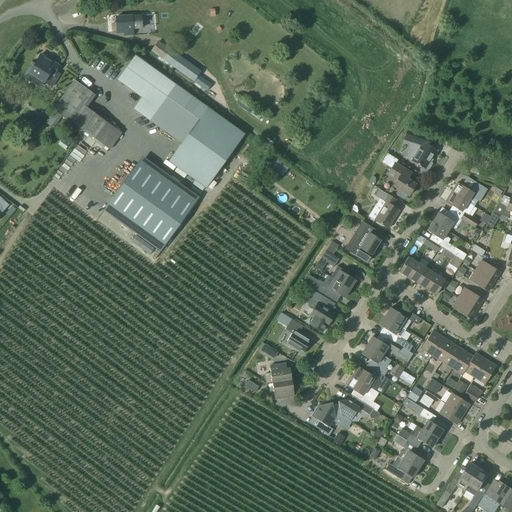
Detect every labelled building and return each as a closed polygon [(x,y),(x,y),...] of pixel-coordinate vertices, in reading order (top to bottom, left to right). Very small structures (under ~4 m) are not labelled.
[(125,35),(133,34),(133,28),(142,27),(141,15),(116,17),(117,32),(125,32),(125,35)] [(204,66),(208,61),(203,57),(214,42),(203,35),(188,55),(204,66)] [(155,47),(152,51),(163,59),(174,67),(179,60),(174,57),(171,61),(165,56),(170,50),(159,41),(157,43),(155,47)] [(41,55),(36,64),(30,74),(44,82),(52,87),(59,76),(54,73),(59,66),(41,55)] [(208,107),(135,55),(117,80),(141,97),(133,109),(150,121),(182,144),(169,162),(206,189),(245,135),(208,107)] [(194,82),(199,75),(202,72),(181,58),(174,68),(194,83),(194,82)] [(199,75),(194,82),(206,91),(211,84),(199,75)] [(74,80),(53,109),(71,122),(72,122),(95,139),(110,150),(122,133),(107,122),(86,107),(95,95),(74,80)] [(406,157),(426,169),(428,171),(432,165),(429,163),(437,151),(428,145),(431,137),(407,128),(403,139),(412,143),(410,146),(409,147),(410,151),(409,152),(406,157)] [(394,159),(387,155),(383,161),(390,166),(394,159)] [(268,165),(277,171),(282,165),(274,158),(268,165)] [(406,170),(395,163),(387,175),(396,181),(393,186),(399,190),(396,194),(397,195),(404,199),(405,199),(408,195),(409,196),(416,185),(402,176),(406,170)] [(136,165),(103,210),(160,251),(199,198),(161,170),(155,178),(136,165)] [(457,183),(451,192),(474,206),(477,201),(480,202),(487,190),(475,182),(470,191),(457,183)] [(388,195),(379,189),(375,196),(383,201),(385,203),(374,220),(388,229),(399,211),(392,206),(397,199),(388,194),(388,195)] [(462,220),(468,224),(474,228),(479,221),(469,215),(474,206),(451,192),(446,202),(464,213),(460,219),(462,220)] [(510,212),(511,212),(511,192),(507,207),(499,202),(485,224),(492,229),(499,217),(502,215),(508,217),(510,212)] [(462,220),(460,219),(448,211),(445,217),(439,213),(433,222),(448,231),(450,228),(455,230),(462,220)] [(377,231),(362,221),(345,249),(355,255),(367,263),(381,241),(374,236),(377,231)] [(465,256),(466,256),(466,255),(447,243),(450,239),(445,236),(448,231),(433,222),(427,231),(442,240),(439,245),(440,246),(450,252),(463,261),(465,256)] [(436,253),(438,251),(439,248),(430,242),(427,247),(436,253)] [(482,256),(486,250),(476,244),(472,250),(482,256)] [(325,251),(333,255),(336,250),(329,246),(328,246),(325,251)] [(442,254),(447,257),(450,252),(440,246),(439,248),(438,251),(442,254)] [(333,255),(325,251),(320,259),(334,267),(339,259),(333,255)] [(463,261),(450,252),(447,257),(460,265),(462,262),(463,261)] [(463,261),(462,262),(468,265),(471,260),(465,256),(463,261)] [(399,272),(408,278),(417,263),(408,257),(399,272)] [(475,270),(494,282),(500,272),(482,260),(475,270)] [(417,283),(426,269),(417,263),(408,278),(417,283)] [(328,276),(350,289),(355,281),(347,275),(349,273),(337,266),(330,277),(328,275),(328,276)] [(460,266),(455,274),(461,278),(466,270),(460,266)] [(436,275),(426,269),(417,283),(426,289),(436,275)] [(488,292),(494,282),(475,270),(469,280),(488,292)] [(445,281),(436,275),(426,289),(436,295),(445,281)] [(344,298),(350,289),(328,276),(323,283),(319,280),(314,289),(328,297),(332,291),(344,298)] [(451,281),(445,289),(451,293),(456,285),(451,281)] [(458,298),(477,310),(483,299),(464,288),(458,298)] [(314,318),(310,324),(322,332),(326,326),(327,326),(335,314),(323,306),(327,299),(315,291),(307,305),(314,309),(310,316),(314,318)] [(445,291),(442,297),(447,300),(451,295),(445,291)] [(471,320),(477,310),(458,298),(452,308),(471,320)] [(391,308),(385,317),(401,327),(406,318),(417,325),(421,319),(406,310),(403,316),(391,308)] [(379,333),(401,347),(409,352),(411,348),(412,346),(400,338),(405,330),(385,317),(379,326),(383,328),(379,333)] [(303,326),(291,319),(285,329),(292,334),(286,344),(303,354),(311,341),(299,333),(303,326)] [(431,356),(443,338),(433,331),(421,349),(431,356)] [(401,347),(379,333),(376,339),(373,337),(367,346),(383,355),(387,347),(397,353),(401,347)] [(431,356),(442,362),(453,344),(443,338),(431,356)] [(278,353),(264,344),(260,350),(274,359),(278,353)] [(452,369),(463,350),(453,344),(442,362),(452,369)] [(391,360),(367,346),(361,354),(376,363),(372,369),(384,376),(387,370),(385,369),(391,360)] [(473,357),(463,350),(452,369),(462,375),(473,357)] [(465,372),(474,378),(486,360),(475,353),(473,357),(465,372)] [(486,360),(474,378),(485,385),(496,366),(486,360)] [(273,383),(291,379),(290,369),(286,369),(285,364),(270,366),(271,373),(265,374),(266,384),(273,383)] [(404,369),(399,366),(393,376),(398,379),(404,369)] [(384,376),(372,369),(369,374),(358,367),(352,376),(369,387),(378,393),(381,395),(390,380),(384,376)] [(403,372),(399,378),(405,382),(409,376),(403,372)] [(350,395),(352,396),(376,411),(379,406),(373,402),(378,393),(369,387),(352,376),(347,385),(353,390),(350,395)] [(456,382),(449,378),(445,384),(452,388),(456,382)] [(291,379),(273,383),(275,399),(294,396),(294,392),(296,392),(294,379),(291,379)] [(436,394),(441,385),(432,379),(426,388),(436,394)] [(259,387),(249,380),(245,386),(255,392),(259,387)] [(458,381),(453,389),(461,394),(466,385),(458,381)] [(422,392),(414,387),(408,398),(416,403),(422,392)] [(480,395),(468,388),(464,396),(475,403),(480,395)] [(445,403),(463,415),(470,404),(452,393),(445,403)] [(424,406),(429,398),(424,395),(419,402),(424,406)] [(347,399),(338,401),(339,406),(341,417),(346,419),(350,422),(359,408),(369,415),(373,409),(352,396),(350,401),(347,399)] [(402,404),(420,415),(424,409),(407,398),(402,404)] [(343,424),(346,419),(341,417),(336,418),(333,407),(332,403),(317,406),(311,416),(321,422),(317,428),(329,436),(333,429),(330,427),(334,421),(339,424),(343,424)] [(457,426),(463,415),(445,403),(439,414),(457,426)] [(424,418),(421,422),(425,425),(422,429),(437,439),(443,430),(432,423),(424,418)] [(415,432),(412,436),(421,442),(432,448),(437,439),(422,429),(416,426),(413,431),(415,432)] [(397,435),(406,441),(410,434),(402,429),(397,435)] [(376,430),(372,436),(377,439),(381,433),(376,430)] [(338,433),(333,442),(339,446),(344,437),(338,433)] [(393,441),(402,447),(403,447),(406,441),(397,435),(393,441)] [(401,451),(398,456),(418,469),(424,460),(414,454),(404,448),(402,452),(401,451)] [(418,469),(398,456),(392,465),(389,463),(385,469),(399,478),(403,472),(412,478),(418,469)] [(466,490),(480,469),(471,463),(459,481),(454,478),(445,491),(451,495),(457,486),(465,491),(466,490)] [(469,506),(461,511),(472,511),(483,496),(477,493),(485,481),(489,474),(480,469),(466,490),(474,496),(468,505),(469,506)] [(495,500),(501,504),(510,488),(501,482),(494,491),(489,488),(484,497),(483,496),(483,497),(492,503),(495,500)] [(511,511),(511,488),(510,488),(501,504),(506,507),(504,510),(506,511),(511,511)]
